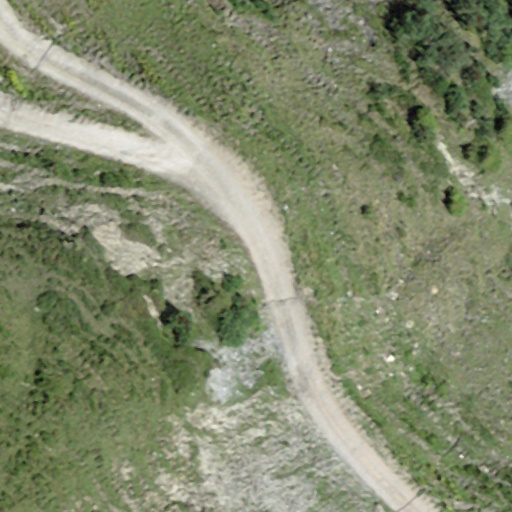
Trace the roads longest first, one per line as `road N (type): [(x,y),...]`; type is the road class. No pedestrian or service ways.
road 1 (track): [(14,0),(41,44),(223,212),(310,438),(400,511)]
road 2 (track): [(223,212),(0,90)]
